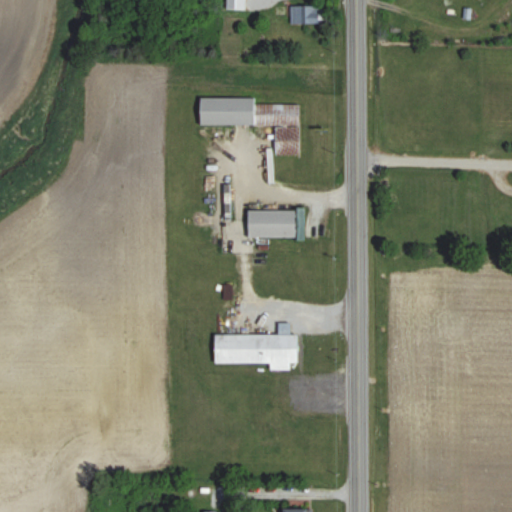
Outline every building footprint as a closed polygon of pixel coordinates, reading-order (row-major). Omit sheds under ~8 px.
[(225,0),(225,9),(244,9),(244,0),(225,0)] [(318,6),(289,6),(289,24),(318,24),(318,6)] [(255,98),(196,98),(196,125),(298,125),(298,104),(255,104),(255,98)] [(293,238),(293,210),(244,210),(244,238),(293,238)] [(211,363),(267,363),(267,370),(288,370),(288,363),(295,363),(295,334),(287,334),(287,324),(276,324),(276,335),(211,334),(211,363)]
